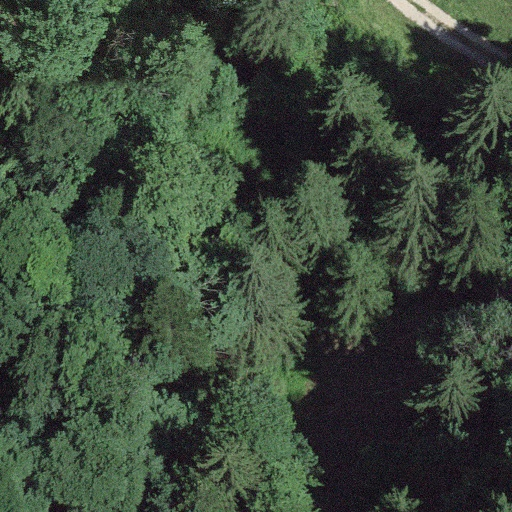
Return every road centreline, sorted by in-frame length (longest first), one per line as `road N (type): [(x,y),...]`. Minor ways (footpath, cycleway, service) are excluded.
road 1 (track): [(342,511),(511,305)]
road 2 (track): [(511,71),(411,0)]
